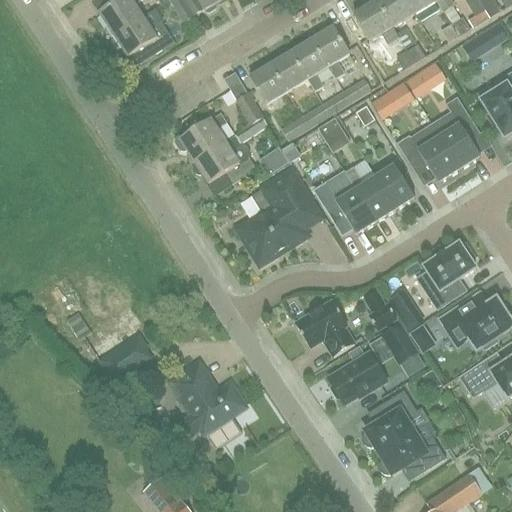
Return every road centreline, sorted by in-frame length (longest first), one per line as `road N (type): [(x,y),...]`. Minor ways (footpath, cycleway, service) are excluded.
road 1 (residential): [(234,322),(292,284),(365,278),(480,205)]
road 2 (residential): [(107,126),(315,0)]
road 3 (unclassified): [(234,322),(107,126)]
road 4 (unclassified): [(363,511),(234,322)]
road 5 (unclassified): [(107,126),(22,0)]
